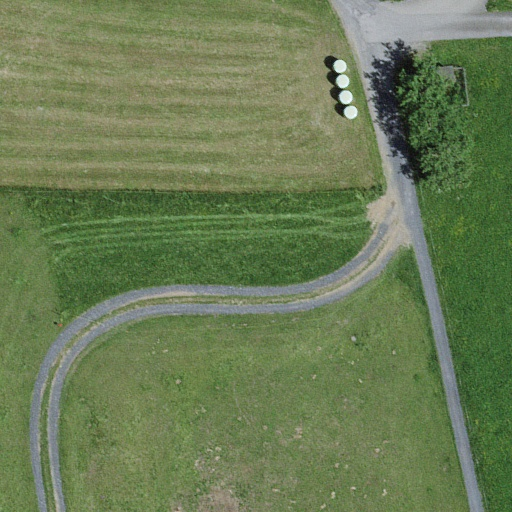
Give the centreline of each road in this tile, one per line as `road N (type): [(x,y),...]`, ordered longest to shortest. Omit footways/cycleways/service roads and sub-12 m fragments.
road 1 (track): [(410,202),(351,287),(268,301),(163,291),(77,326),(34,419),(48,511)]
road 2 (track): [(361,23),(410,202)]
